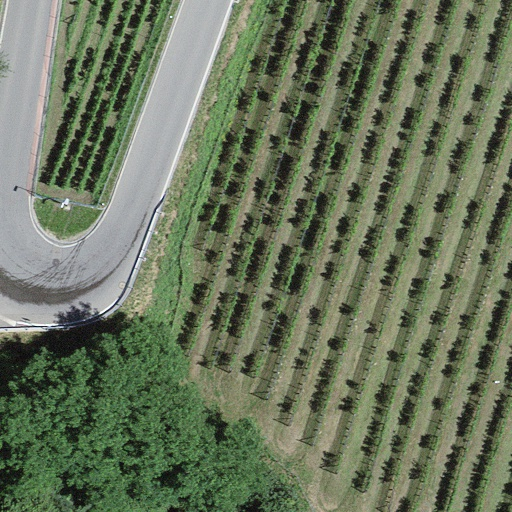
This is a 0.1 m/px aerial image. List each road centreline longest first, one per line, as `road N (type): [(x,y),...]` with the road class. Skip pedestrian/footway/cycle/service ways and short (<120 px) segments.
road 1 (tertiary): [(205,0),(104,259),(67,278),(24,269)]
road 2 (tertiary): [(24,269),(2,231),(1,202),(35,0)]
